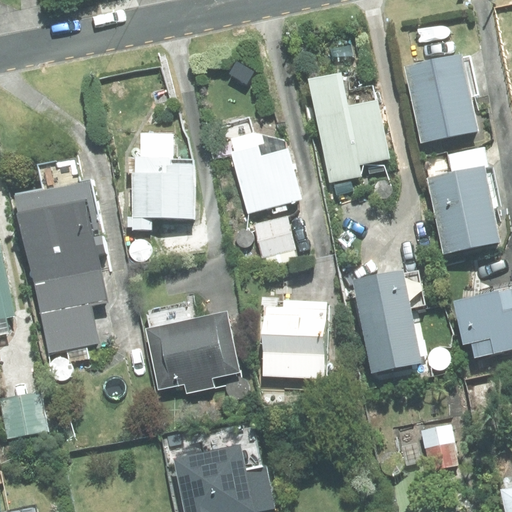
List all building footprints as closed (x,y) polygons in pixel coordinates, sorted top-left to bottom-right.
[(410,68),(425,145),(482,133),(468,58),(410,68)] [(315,82),(333,184),(338,183),(341,200),(355,197),(352,180),(365,178),(363,166),(394,161),(384,103),(353,108),(348,75),(315,82)] [(287,205),(305,200),(292,151),(289,152),(287,142),(259,134),(234,141),(238,153),(234,154),(250,215),(274,209),(275,215),(289,211),(287,205)] [(135,184),(136,231),(155,231),(155,221),(198,220),(197,168),(176,169),(175,135),(143,136),(143,158),(131,158),(131,184),(135,184)] [(433,181),(447,255),(504,243),(489,170),(433,181)] [(102,256),(109,255),(105,236),(98,237),(97,232),(104,231),(94,183),(20,197),(51,355),(69,352),(72,364),(91,361),(89,348),(103,345),(95,304),(111,301),(102,256)] [(289,217),(255,225),(265,269),(299,260),(289,217)] [(0,337),(11,335),(7,319),(18,317),(4,247),(0,247),(0,337)] [(358,284),(377,375),(426,365),(414,305),(427,302),(421,271),(358,284)] [(511,291),(458,303),(467,347),(474,345),(478,360),(511,352),(511,291)] [(268,309),(265,377),(328,380),(331,305),(288,302),(288,309),(268,309)] [(244,373),(232,314),(150,331),(162,391),(187,386),(189,395),(218,389),(216,379),(244,373)] [(43,394),(3,401),(9,440),(49,433),(43,394)] [(453,421),(423,428),(432,472),(461,466),(453,421)] [(210,454),(179,460),(189,511),(252,511),(248,489),(258,487),(250,446),(232,449),(233,453),(211,458),(210,454)] [(392,487),(397,511),(401,511),(417,509),(412,483),(392,487)] [(0,490),(0,511),(31,511),(26,485),(0,490)]
